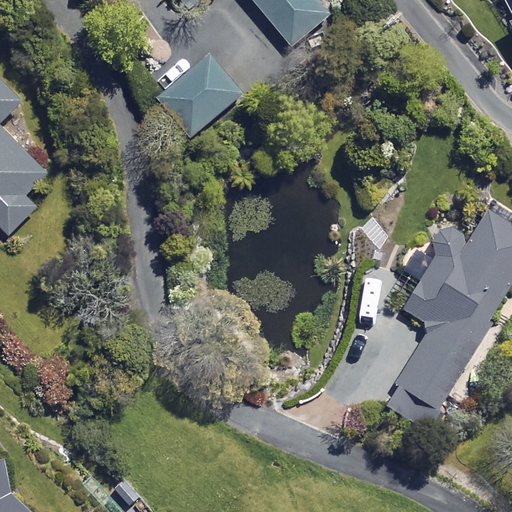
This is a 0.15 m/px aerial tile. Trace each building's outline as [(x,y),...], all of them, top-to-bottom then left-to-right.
[(330,12),(320,0),(181,0),(190,10),(200,0),(251,0),(290,46),(330,12)] [(241,97),(208,55),(157,95),(191,137),(241,97)] [(40,197),(54,182),(0,127),(0,123),(21,103),(0,82),(0,226),(10,236),(39,208),(26,196),(32,190),(40,197)] [(511,286),(511,225),(487,211),(471,238),(446,224),(426,258),(417,253),(406,272),(419,281),(402,310),(433,328),(386,406),(427,430),(511,286)] [(0,511),(33,511),(10,491),(4,459),(0,459),(0,511)]
